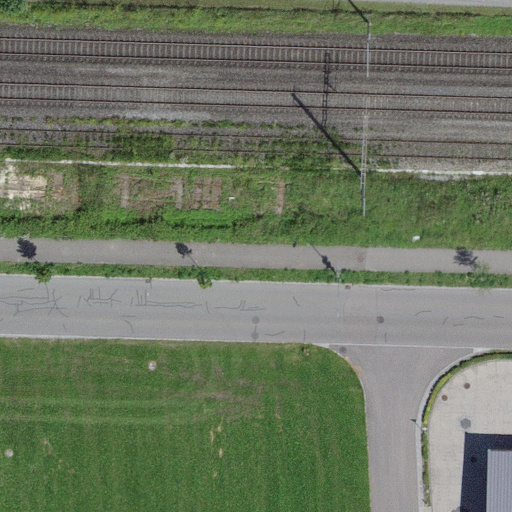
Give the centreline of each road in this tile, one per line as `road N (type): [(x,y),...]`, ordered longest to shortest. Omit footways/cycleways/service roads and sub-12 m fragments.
road 1 (residential): [(511,321),(0,306)]
road 2 (track): [(401,511),(397,318)]
